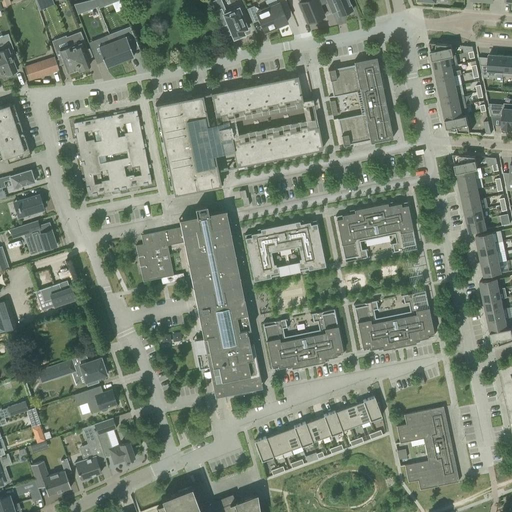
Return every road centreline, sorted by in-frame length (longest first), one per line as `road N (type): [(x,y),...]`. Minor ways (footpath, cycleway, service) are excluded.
road 1 (residential): [(426,140),(225,181),(232,219),(433,177)]
road 2 (residential): [(403,24),(35,92)]
road 3 (residential): [(175,461),(225,445),(229,427),(242,421),(436,358)]
road 4 (residential): [(87,237),(108,301),(154,389),(175,461)]
road 5 (residential): [(87,237),(167,221),(162,194),(66,215)]
road 6 (residential): [(472,363),(433,177)]
road 7 (residential): [(35,92),(66,215)]
road 8 (residential): [(65,511),(175,461)]
